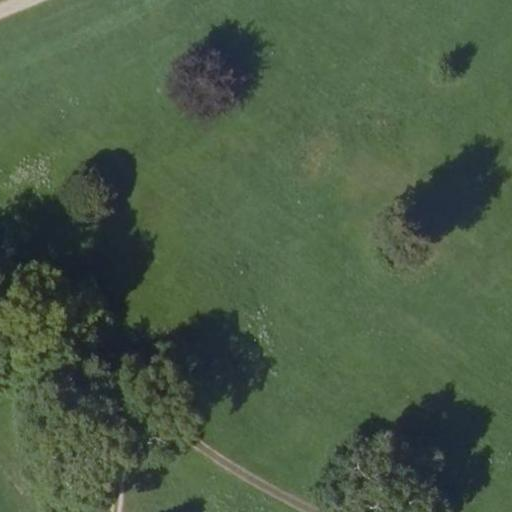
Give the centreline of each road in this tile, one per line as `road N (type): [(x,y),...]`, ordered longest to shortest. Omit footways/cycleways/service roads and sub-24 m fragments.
road 1 (track): [(121,398),(320,511)]
road 2 (track): [(0,305),(121,398)]
